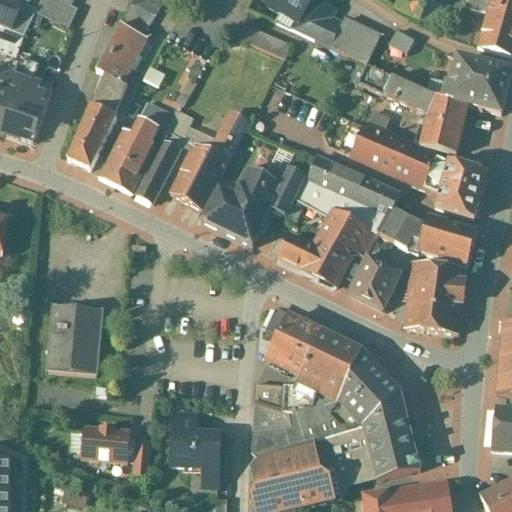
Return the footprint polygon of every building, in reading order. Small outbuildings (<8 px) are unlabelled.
[(37,13),(2,0),(0,0),(0,30),(24,39),(35,16),(36,15),(37,13)] [(63,5),(51,0),(43,0),(37,13),(36,15),(47,21),(52,10),(59,13),(63,5)] [(75,0),(51,0),(63,5),(71,9),(75,0)] [(163,5),(155,0),(137,0),(134,6),(154,18),(163,5)] [(313,0),(266,0),(264,3),(267,4),(268,10),(277,15),(282,14),(283,12),(298,22),(299,22),(313,1),(313,0)] [(401,0),(396,11),(420,22),(429,0),(401,0)] [(492,0),(474,0),(470,11),(488,17),(492,0)] [(511,4),(500,0),(492,0),(488,17),(478,51),(479,51),(511,60),(511,4)] [(333,14),(313,1),(299,22),(298,22),(291,33),(314,44),(328,23),(333,14)] [(71,9),(63,5),(59,13),(52,10),(47,21),(36,15),(35,16),(68,33),(77,13),(71,9)] [(154,18),(134,6),(120,29),(141,40),(154,18)] [(250,14),(245,24),(266,34),(271,23),(250,14)] [(328,23),(315,44),(330,51),(341,29),(328,23)] [(380,40),(344,23),(341,29),(330,51),(330,52),(366,69),(380,40)] [(291,49),(244,28),(238,43),(285,64),(291,49)] [(141,40),(120,29),(96,75),(105,79),(122,88),(122,87),(145,44),(146,43),(141,40)] [(24,39),(0,30),(0,55),(16,61),(24,39)] [(414,44),(397,35),(389,49),(406,59),(414,44)] [(511,75),(458,62),(452,88),(445,87),(442,101),(448,103),(448,105),(467,110),(501,118),(511,75)] [(392,81),(366,69),(358,87),(384,99),(392,81)] [(0,84),(0,137),(3,138),(24,82),(13,79),(0,84)] [(105,79),(90,111),(67,164),(90,174),(106,142),(116,122),(109,119),(122,89),(122,88),(105,79)] [(431,99),(392,81),(384,99),(427,119),(431,99)] [(52,92),(24,82),(3,138),(4,139),(4,137),(33,147),(52,92)] [(442,101),(431,99),(427,119),(423,133),(419,132),(418,138),(422,139),(419,150),(456,159),(467,110),(448,105),(448,103),(442,101)] [(173,119),(147,106),(132,139),(150,148),(158,131),(165,135),(173,119)] [(234,109),(214,146),(210,144),(207,150),(205,154),(229,166),(256,114),(253,112),(250,117),(234,109)] [(192,123),(175,115),(173,119),(165,135),(167,136),(181,143),(192,123)] [(388,124),(372,117),(365,133),(381,140),(382,138),(388,124)] [(382,138),(381,140),(365,133),(353,160),(438,198),(447,166),(382,138)] [(132,139),(122,134),(99,181),(132,198),(155,150),(150,148),(132,139)] [(181,143),(167,136),(162,146),(178,153),(182,144),(181,143)] [(162,146),(152,165),(153,165),(135,199),(137,200),(138,197),(152,204),(151,207),(153,208),(180,154),(178,153),(162,146)] [(205,154),(194,149),(169,198),(203,215),(211,200),(229,166),(205,154)] [(317,157),(304,151),(300,161),(312,166),(317,157)] [(279,187),(267,213),(270,214),(284,221),(293,204),(298,194),(312,166),(300,161),(294,158),(279,187)] [(400,198),(317,161),(307,185),(387,220),(389,221),(392,215),(400,198)] [(487,177),(447,165),(447,166),(438,198),(434,211),(474,223),(487,177)] [(248,171),(234,200),(219,192),(200,225),(252,251),(270,214),(267,213),(279,187),(248,171)] [(327,209),(298,194),(293,204),(321,220),(327,209)] [(377,239),(333,214),(313,251),(289,240),(278,263),(301,274),(300,275),(335,292),(355,257),(364,262),(377,239)] [(389,221),(387,220),(378,239),(394,248),(408,223),(392,215),(389,221)] [(9,221),(0,219),(0,260),(2,261),(9,221)] [(476,236),(428,220),(424,231),(418,257),(466,271),(476,236)] [(408,223),(394,248),(407,255),(418,259),(418,257),(424,231),(408,223)] [(401,277),(367,261),(349,298),(383,315),(401,277)] [(466,273),(412,267),(404,333),(458,339),(466,273)] [(103,314),(52,309),(45,376),(97,381),(103,314)] [(360,356),(316,335),(313,343),(303,338),(306,331),(277,317),(269,335),(260,331),(258,356),(268,361),(267,364),(299,380),(297,385),(338,404),(360,356)] [(511,329),(503,328),(497,392),(496,400),(511,400),(511,329)] [(400,399),(360,356),(338,404),(363,431),(400,399)] [(284,390),(255,388),(253,410),(282,418),(284,390)] [(362,432),(257,463),(258,466),(263,464),(265,473),(257,475),(252,482),(255,494),(250,503),(252,511),(316,511),(341,506),(350,491),(376,485),(376,487),(420,475),(402,406),(403,405),(401,400),(400,399),(363,431),(362,432)] [(338,404),(291,419),(295,430),(279,435),(279,433),(252,434),(251,457),(257,463),(362,432),(363,431),(338,404)] [(511,412),(495,411),(491,455),(496,455),(511,456),(511,412)] [(219,440),(195,439),(196,419),(174,418),(172,472),(204,473),(204,491),(216,492),(216,494),(217,494),(219,440)] [(130,437),(114,436),(114,434),(100,433),(100,434),(84,433),(81,465),(127,469),(127,468),(133,468),(135,449),(129,449),(130,437)] [(151,446),(135,444),(135,449),(133,468),(132,480),(148,482),(151,446)] [(86,509),(91,488),(64,482),(59,502),(86,509)] [(511,511),(511,483),(480,500),(485,511),(511,511)] [(450,511),(446,487),(387,496),(387,497),(364,501),(365,511),(450,511)]
